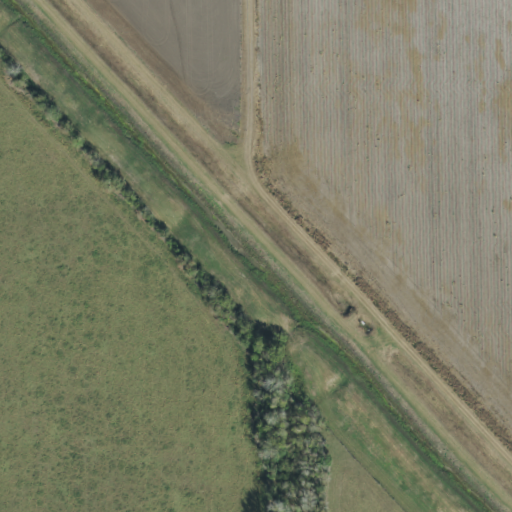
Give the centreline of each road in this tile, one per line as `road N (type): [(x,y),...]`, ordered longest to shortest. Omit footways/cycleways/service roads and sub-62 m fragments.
road 1 (residential): [(282,0),(287,218),(511,452)]
road 2 (track): [(82,0),(287,218)]
